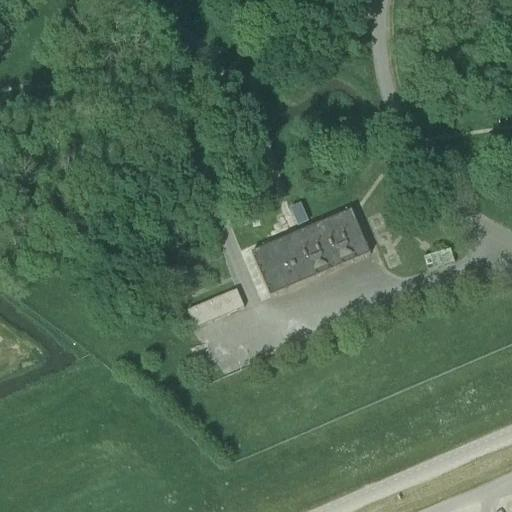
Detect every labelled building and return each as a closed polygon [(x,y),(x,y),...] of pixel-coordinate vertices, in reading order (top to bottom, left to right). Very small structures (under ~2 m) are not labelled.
[(322,25),(347,26),(348,2),(323,1),(322,25)] [(298,229),(307,225),(300,207),(291,211),(298,229)] [(351,213),(251,255),(270,299),(370,257),(351,213)] [(428,273),(454,265),(450,251),(423,259),(428,273)] [(195,331),(244,310),(236,292),(188,313),(195,331)]
